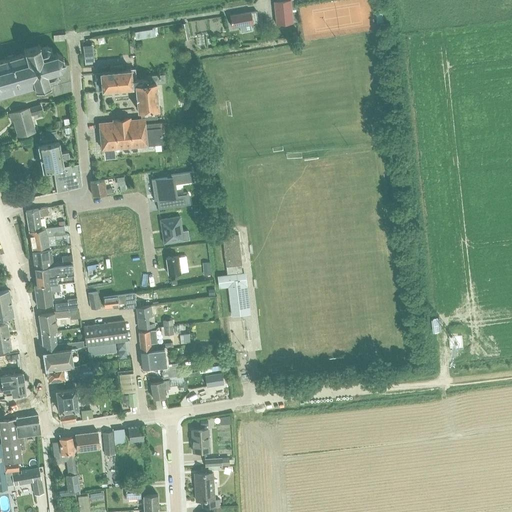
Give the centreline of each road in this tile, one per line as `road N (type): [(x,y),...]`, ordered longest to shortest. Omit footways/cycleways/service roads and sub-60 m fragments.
road 1 (residential): [(71,195),(86,191),(71,35),(264,4)]
road 2 (residential): [(144,416),(132,315),(86,312),(72,208)]
road 3 (residential): [(170,413),(379,389)]
road 4 (tertiary): [(42,399),(0,225)]
road 5 (residential): [(72,208),(131,200),(143,210),(153,285)]
road 6 (residential): [(42,399),(48,429),(144,416)]
